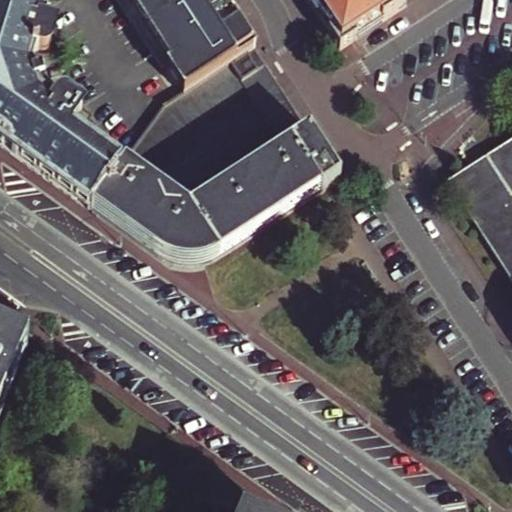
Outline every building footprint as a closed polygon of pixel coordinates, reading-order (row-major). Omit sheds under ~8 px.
[(90,211),(91,210),(120,170),(68,134),(82,114),(68,105),(50,47),(54,33),(42,30),(50,0),(124,0),(169,69),(166,71),(183,97),(230,66),(255,50),(236,21),(232,15),(222,0),(0,0),(0,146),(83,207),(90,211)] [(305,0),(311,9),(315,6),(332,32),(328,34),(332,41),(388,4),(394,0),(305,0)] [(406,7),(401,0),(394,0),(388,4),(332,41),(338,51),(357,39),(354,34),(378,18),(381,22),(406,7)] [(311,9),(328,34),(332,32),(315,6),(311,9)] [(357,39),(381,22),(378,18),(354,34),(357,39)] [(200,267),(205,266),(209,265),(214,264),(340,182),(324,158),(309,133),(305,128),(299,118),(292,108),(286,98),(279,88),(272,76),(267,69),(259,57),(255,50),(230,66),(183,97),(164,109),(125,163),(120,170),(91,210),(129,238),(148,252),(160,260),(164,262),(168,264),(174,266),(180,267),(185,268),(188,269),(191,269),(195,268),(200,267)] [(511,141),(450,183),(511,277),(511,141)] [(0,340),(0,412),(26,353),(0,340)]
